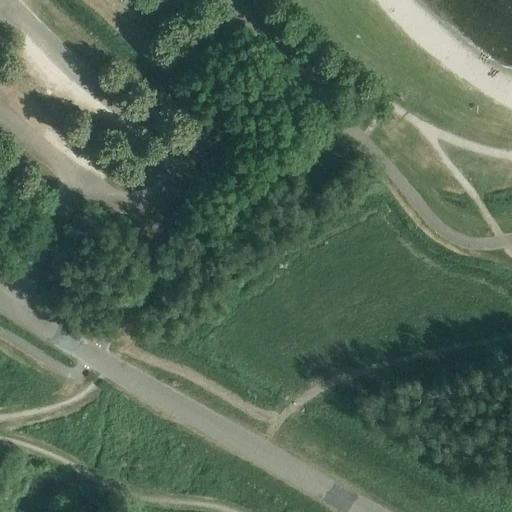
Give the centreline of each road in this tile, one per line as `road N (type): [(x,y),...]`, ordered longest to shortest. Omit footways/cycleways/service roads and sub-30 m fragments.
road 1 (unclassified): [(359,511),(0,301)]
road 2 (unknown): [(233,511),(134,499),(0,439)]
